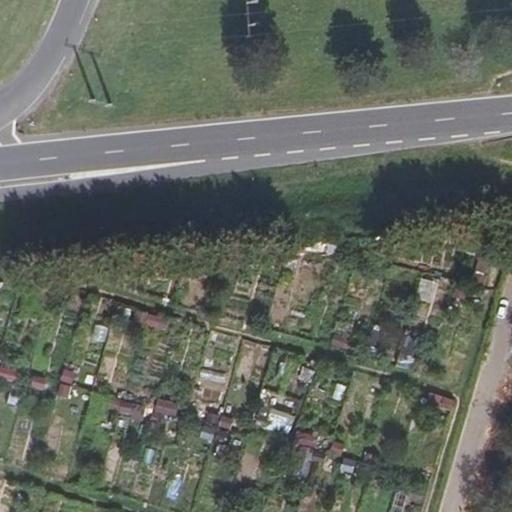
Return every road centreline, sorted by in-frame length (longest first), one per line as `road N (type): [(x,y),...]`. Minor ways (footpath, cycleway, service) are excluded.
road 1 (tertiary): [(0,191),(208,167),(343,129)]
road 2 (primary): [(0,163),(343,129)]
road 3 (unclassified): [(511,336),(459,511)]
road 4 (primary): [(343,129),(511,113)]
road 5 (primary): [(0,111),(37,81),(75,0)]
